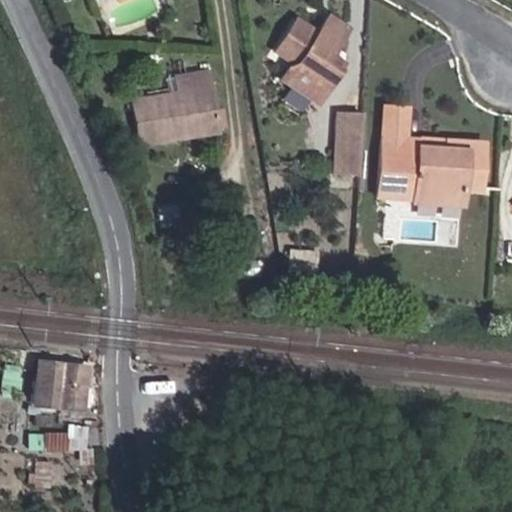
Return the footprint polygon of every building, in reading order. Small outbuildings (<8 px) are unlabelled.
[(314,84),(327,92),(344,61),(334,53),(348,30),(327,15),(316,31),(296,18),(276,49),(294,61),(318,76),(314,84)] [(317,105),(327,92),(314,84),(318,76),(294,61),(282,80),(317,105)] [(124,100),(130,140),(201,131),(194,73),(169,75),(171,93),(124,100)] [(420,149),(421,140),(409,139),(410,105),(383,104),(381,138),(379,176),(378,200),(463,205),(464,186),(477,187),(480,143),(444,141),(444,150),(420,149)] [(357,178),(360,111),(336,110),(333,177),(357,178)] [(444,141),(421,140),(420,149),(444,150),(444,141)] [(338,271),(339,252),(289,249),(287,268),(338,271)] [(22,368),(18,412),(56,416),(61,372),(22,368)] [(46,448),(66,448),(65,430),(46,430),(46,448)]
